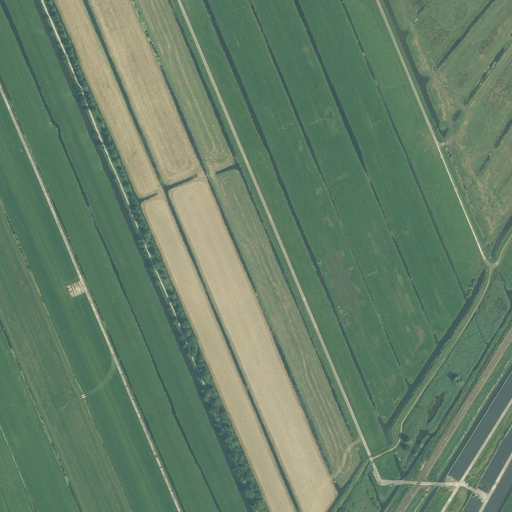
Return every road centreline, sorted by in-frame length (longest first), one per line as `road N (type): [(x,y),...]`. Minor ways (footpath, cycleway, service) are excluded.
road 1 (track): [(487,499),(459,484),(379,480),(178,0)]
road 2 (track): [(377,0),(437,146),(451,139)]
